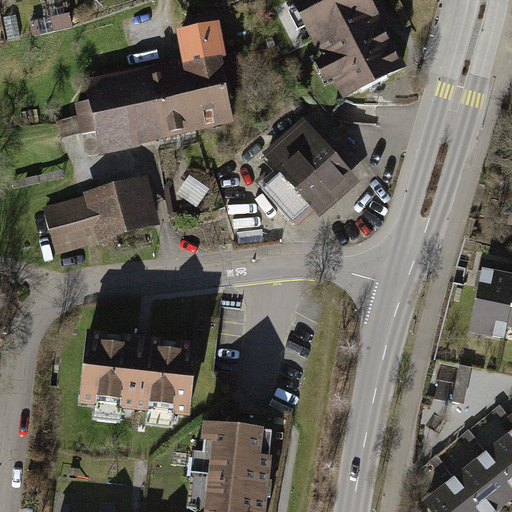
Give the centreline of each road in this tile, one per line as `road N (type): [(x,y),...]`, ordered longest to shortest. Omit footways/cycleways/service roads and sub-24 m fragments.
road 1 (residential): [(403,288),(324,269),(69,285)]
road 2 (tertiary): [(403,288),(484,0)]
road 3 (tertiary): [(354,511),(403,288)]
road 4 (residential): [(69,285),(23,344),(3,450)]
road 5 (unknown): [(172,277),(144,171),(78,167)]
